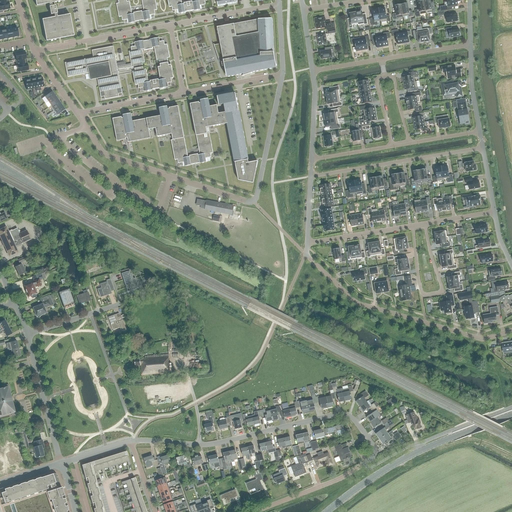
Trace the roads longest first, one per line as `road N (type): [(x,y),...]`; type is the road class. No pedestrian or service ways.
road 1 (residential): [(254,511),(371,459),(373,446),(354,418),(340,413),(198,445)]
road 2 (residential): [(76,113),(102,154),(249,202),(282,74)]
road 3 (residential): [(306,254),(355,302),(482,339),(511,330)]
road 4 (secondary): [(325,511),(399,461),(511,414)]
road 5 (residential): [(310,176),(482,148)]
road 6 (residential): [(425,224),(442,292),(422,296),(412,226)]
road 7 (residential): [(60,463),(26,334)]
